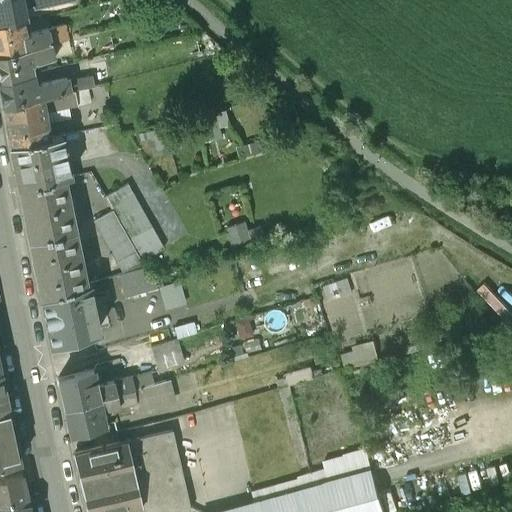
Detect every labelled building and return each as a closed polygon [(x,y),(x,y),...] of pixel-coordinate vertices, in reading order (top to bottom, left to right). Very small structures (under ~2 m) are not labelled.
[(0,0),(0,26),(22,21),(24,21),(21,8),(52,0),(0,0)] [(22,21),(0,26),(0,51),(27,46),(27,48),(49,42),(46,28),(31,33),(29,35),(25,34),(22,21)] [(63,24),(46,28),(49,42),(67,38),(63,24)] [(27,46),(0,51),(0,77),(37,69),(37,65),(31,66),(30,62),(33,58),(35,58),(52,54),(49,42),(27,48),(27,46)] [(37,69),(0,77),(0,92),(2,103),(59,92),(58,85),(56,78),(40,81),(38,83),(34,82),(32,75),(38,74),(37,69)] [(74,82),(58,85),(59,92),(73,89),(75,88),(74,82)] [(75,88),(73,89),(75,100),(88,98),(86,86),(75,88)] [(59,92),(2,103),(10,144),(48,137),(46,124),(50,123),(49,118),(69,114),(67,102),(75,100),(73,89),(59,92)] [(48,137),(10,144),(18,185),(64,175),(69,174),(61,134),(48,137)] [(18,185),(29,238),(74,229),(64,175),(18,185)] [(163,247),(127,183),(106,194),(143,259),(163,247)] [(144,265),(112,208),(94,219),(123,271),(144,265)] [(74,229),(29,238),(34,264),(40,295),(41,295),(85,282),(74,229)] [(123,271),(117,272),(125,295),(156,286),(144,265),(123,271)] [(163,307),(184,300),(176,278),(155,285),(163,307)] [(85,282),(41,295),(51,343),(98,329),(89,281),(85,282)] [(176,336),(151,343),(158,368),(183,361),(176,336)] [(92,369),(57,377),(63,404),(98,396),(114,392),(111,380),(96,384),(92,369)] [(150,370),(111,380),(114,392),(132,387),(147,383),(153,382),(150,370)] [(153,382),(147,383),(150,395),(156,393),(153,382)] [(132,387),(114,392),(117,404),(135,399),(132,387)] [(98,396),(63,404),(69,432),(104,424),(101,408),(117,404),(114,392),(98,396)] [(0,402),(0,463),(19,460),(6,401),(0,402)] [(162,401),(143,405),(145,414),(115,421),(117,429),(166,417),(162,401)] [(171,431),(74,453),(87,511),(177,511),(188,509),(171,431)] [(384,511),(365,448),(323,462),(325,470),(298,478),(298,480),(279,485),(278,482),(250,490),(253,501),(213,511),(384,511)] [(22,472),(0,476),(0,502),(27,496),(22,472)] [(0,502),(0,511),(30,511),(27,496),(0,502)]
